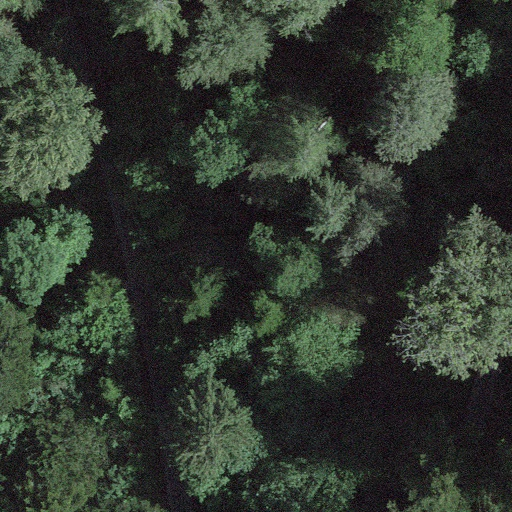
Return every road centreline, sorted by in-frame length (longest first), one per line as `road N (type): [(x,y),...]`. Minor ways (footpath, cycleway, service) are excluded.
road 1 (unclassified): [(74,0),(148,306),(177,511)]
road 2 (unclassified): [(448,511),(511,254)]
